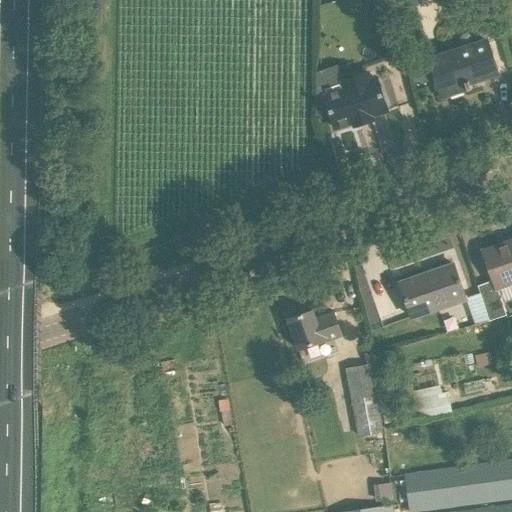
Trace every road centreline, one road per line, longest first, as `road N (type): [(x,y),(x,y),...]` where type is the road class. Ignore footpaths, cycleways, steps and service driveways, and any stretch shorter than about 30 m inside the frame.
road 1 (tertiary): [(0,351),(511,176)]
road 2 (motorway): [(8,511),(17,0)]
